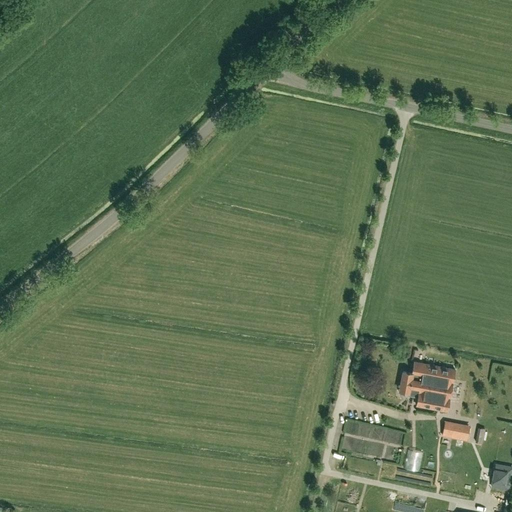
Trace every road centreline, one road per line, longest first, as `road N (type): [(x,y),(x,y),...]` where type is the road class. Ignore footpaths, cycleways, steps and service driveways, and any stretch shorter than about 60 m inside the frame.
road 1 (unclassified): [(0,310),(132,203),(270,67)]
road 2 (unclassified): [(511,129),(292,80),(270,67)]
